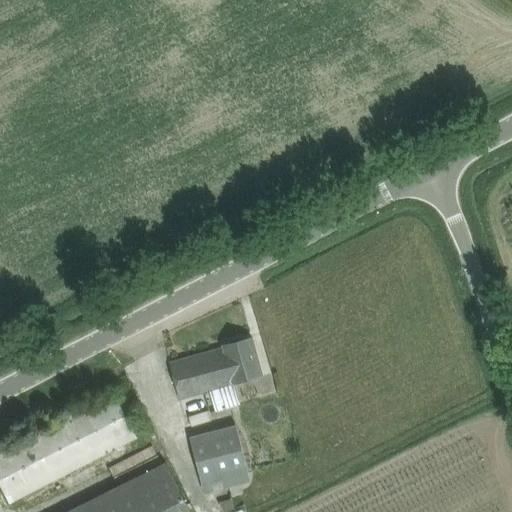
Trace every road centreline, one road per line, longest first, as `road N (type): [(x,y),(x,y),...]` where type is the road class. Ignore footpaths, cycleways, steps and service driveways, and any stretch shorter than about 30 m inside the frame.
road 1 (unclassified): [(0,388),(439,167)]
road 2 (tertiary): [(511,378),(439,167)]
